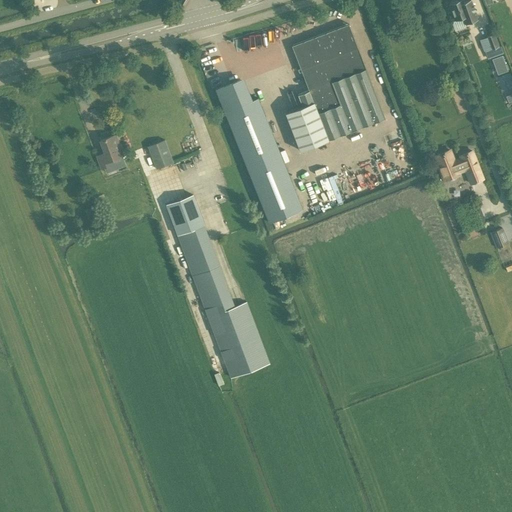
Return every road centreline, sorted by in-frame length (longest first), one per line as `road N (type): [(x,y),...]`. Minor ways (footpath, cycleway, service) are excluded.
road 1 (unclassified): [(0,82),(207,33)]
road 2 (tertiary): [(0,68),(201,17)]
road 3 (unclassified): [(207,33),(333,0)]
